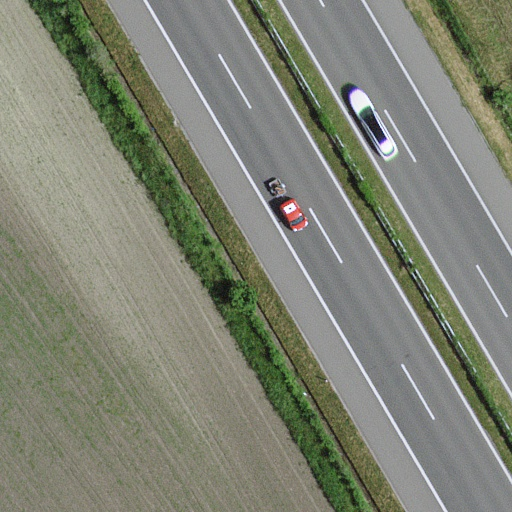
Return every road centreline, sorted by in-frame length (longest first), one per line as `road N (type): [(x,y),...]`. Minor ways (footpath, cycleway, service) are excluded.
road 1 (motorway): [(174,0),(478,511)]
road 2 (motorway): [(511,345),(309,0)]
